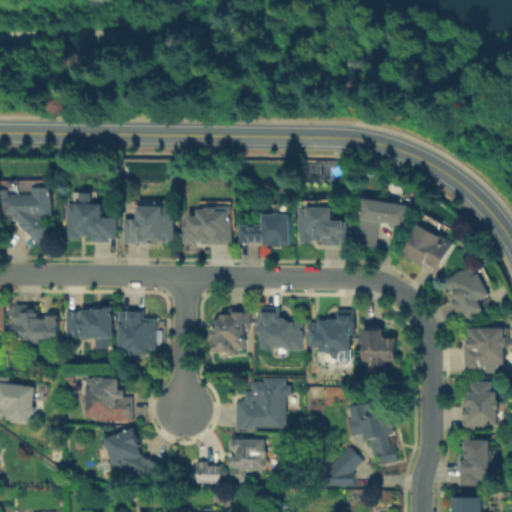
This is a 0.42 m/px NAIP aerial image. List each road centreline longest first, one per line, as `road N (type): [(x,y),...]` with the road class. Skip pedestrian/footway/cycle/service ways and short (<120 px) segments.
road 1 (tertiary): [(469,192),(413,155),(348,137),(0,131)]
road 2 (residential): [(0,273),(373,278),(415,305)]
road 3 (residential): [(415,305),(430,342),(431,439),(421,511)]
road 4 (residential): [(185,276),(183,411)]
